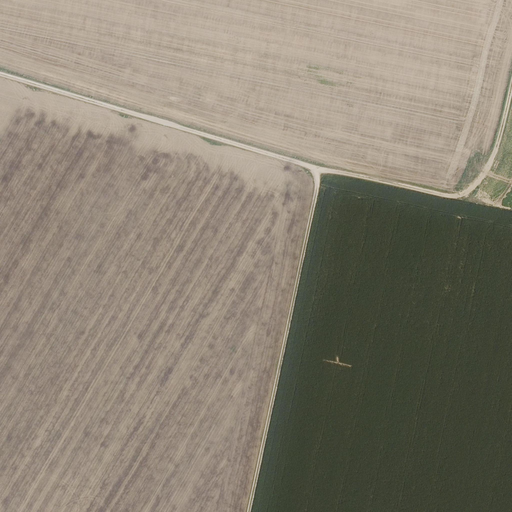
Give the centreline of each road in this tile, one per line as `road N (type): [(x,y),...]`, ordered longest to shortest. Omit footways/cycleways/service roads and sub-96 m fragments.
road 1 (track): [(319,171),(248,511)]
road 2 (track): [(0,75),(319,171)]
road 3 (track): [(319,171),(464,197),(493,156),(511,84)]
